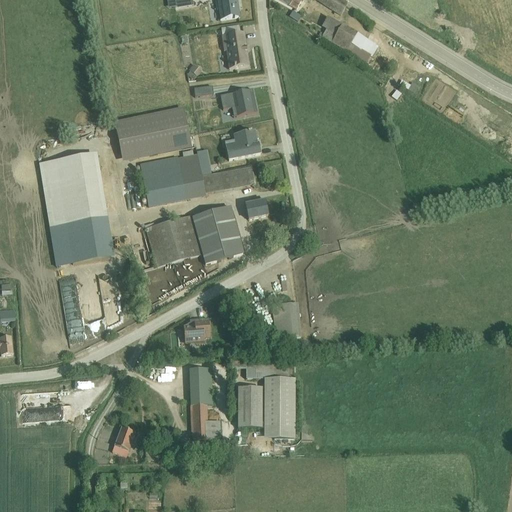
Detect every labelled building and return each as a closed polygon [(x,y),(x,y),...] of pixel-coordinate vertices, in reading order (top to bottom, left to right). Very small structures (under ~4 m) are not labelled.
[(191,0),(174,0),(176,11),(193,9),(191,0)] [(236,0),(214,0),(216,14),(218,14),(219,24),(238,21),(237,12),(238,12),(236,0)] [(276,0),(290,7),(289,9),(296,13),(301,4),(294,0),(293,1),(291,1),(291,0),(276,0)] [(336,0),(309,0),(339,19),(347,7),(336,0)] [(289,12),(286,18),(297,25),(301,20),(289,12)] [(331,46),(341,29),(327,20),(321,30),(325,33),(321,40),(331,46)] [(341,29),(331,46),(366,67),(370,60),(371,61),(378,50),(357,37),(342,28),(341,29)] [(243,36),(221,39),(223,55),(225,54),(228,73),(249,70),(243,36)] [(190,37),(182,38),(182,57),(190,56),(190,37)] [(189,74),(186,78),(193,83),(201,74),(193,68),(189,74)] [(404,86),(402,90),(414,96),(419,89),(412,85),(410,89),(404,86)] [(230,87),(206,90),(208,101),(214,100),(214,103),(232,100),(230,87)] [(239,102),(237,102),(240,117),(243,117),(257,114),(253,95),(242,97),(240,99),(239,102)] [(183,111),(114,124),(122,165),(191,151),(183,111)] [(234,144),(224,146),(228,164),(260,158),(258,147),(257,147),(256,143),(257,142),(256,136),(255,136),(254,135),(233,139),(234,144)] [(177,160),(138,168),(140,177),(142,179),(148,211),(205,200),(205,197),(255,188),(251,171),(201,180),(197,158),(192,159),(191,153),(181,155),(183,161),(178,162),(177,160)] [(96,156),(39,167),(56,271),(113,261),(99,176),(102,175),(99,156),(96,156)] [(220,164),(207,166),(208,176),(222,173),(220,164)] [(255,206),(245,208),(248,223),(267,219),(264,202),(255,204),(255,206)] [(191,219),(146,232),(157,271),(202,258),(205,268),(243,257),(230,210),(191,221),(191,219)] [(11,288),(1,289),(2,295),(1,295),(2,298),(12,297),(12,294),(11,294),(11,288)] [(297,307),(272,310),(276,343),(300,341),(297,307)] [(14,313),(0,313),(0,321),(0,326),(14,325),(14,313)] [(202,335),(209,335),(208,322),(189,324),(190,330),(184,330),(185,346),(188,346),(193,347),(203,348),(203,342),(202,335)] [(0,354),(1,359),(13,358),(11,341),(0,341),(0,354)] [(249,347),(233,349),(233,356),(234,360),(239,360),(239,362),(252,361),(251,353),(249,353),(249,347)] [(245,363),(229,364),(229,373),(245,373),(245,383),(263,383),(263,443),(295,443),(295,382),(292,382),(292,363),(245,363)] [(211,373),(188,374),(191,443),(220,442),(220,425),(208,426),(206,409),(212,409),(211,373)] [(262,392),(237,392),(237,432),(262,432),(262,392)] [(60,396),(61,405),(72,404),(71,395),(60,396)] [(121,432),(113,454),(127,460),(135,437),(121,432)] [(153,448),(145,448),(145,465),(159,465),(159,458),(153,458),(153,448)] [(168,453),(161,454),(161,465),(174,465),(174,464),(188,463),(188,452),(183,452),(183,448),(174,449),(174,451),(168,451),(168,453)]
